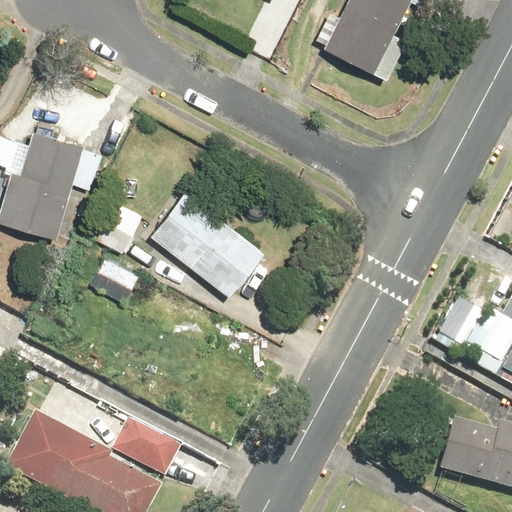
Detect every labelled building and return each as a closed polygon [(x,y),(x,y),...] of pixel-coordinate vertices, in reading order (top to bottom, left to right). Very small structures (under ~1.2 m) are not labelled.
[(407,0),(406,0),(342,0),(317,51),(368,76),(407,0)] [(0,224),(52,239),(77,147),(28,134),(16,175),(7,172),(0,196),(0,224)] [(23,146),(4,137),(0,144),(0,163),(12,170),(23,146)] [(180,191),(145,236),(223,298),(259,254),(180,191)] [(147,216),(109,199),(91,238),(129,255),(147,216)] [(144,274),(109,257),(95,285),(130,302),(144,274)] [(511,292),(498,318),(511,325),(511,343),(496,374),(511,382),(511,292)] [(224,337),(111,310),(97,367),(211,394),(224,337)] [(33,413),(2,468),(81,511),(143,511),(156,488),(104,459),(107,454),(33,413)] [(128,418),(112,450),(119,454),(169,480),(186,448),(128,418)] [(450,420),(435,471),(511,492),(511,425),(495,421),(492,431),(450,420)] [(0,503),(9,487),(0,481),(0,503)]
